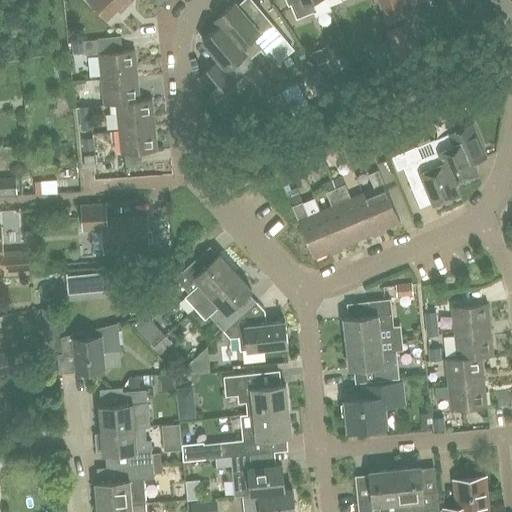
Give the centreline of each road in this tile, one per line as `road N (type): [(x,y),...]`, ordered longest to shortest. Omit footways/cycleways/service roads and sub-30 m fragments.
road 1 (residential): [(321,448),(511,436)]
road 2 (residential): [(307,297),(478,224)]
road 3 (residential): [(198,174),(180,39),(200,0)]
road 4 (residential): [(198,174),(307,297)]
road 5 (residential): [(321,448),(307,297)]
